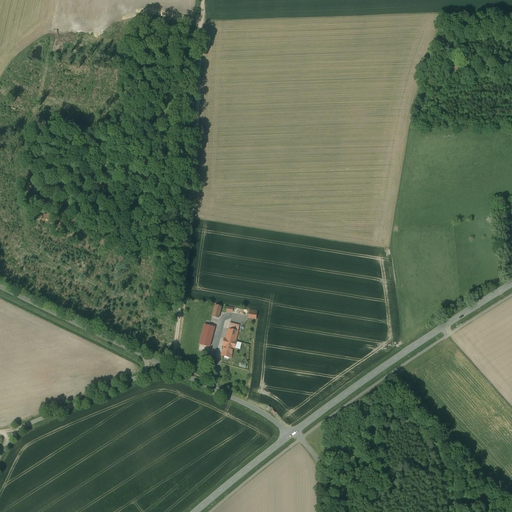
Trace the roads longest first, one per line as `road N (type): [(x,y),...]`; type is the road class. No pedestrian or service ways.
road 1 (track): [(172,370),(193,198),(202,0)]
road 2 (tertiary): [(292,433),(511,284)]
road 3 (unclassified): [(0,456),(20,428),(172,370)]
road 4 (unclassified): [(172,370),(0,287)]
road 5 (unclassified): [(172,370),(292,433)]
road 6 (tertiary): [(195,511),(292,433)]
